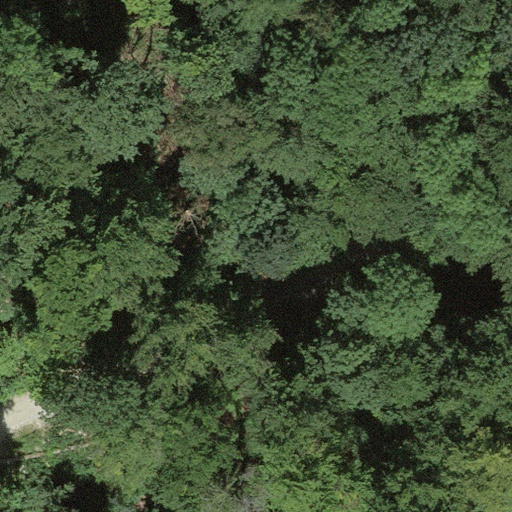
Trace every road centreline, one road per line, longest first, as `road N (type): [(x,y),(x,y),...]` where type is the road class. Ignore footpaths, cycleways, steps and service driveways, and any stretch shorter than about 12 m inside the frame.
road 1 (track): [(0,419),(253,318),(365,239),(437,223),(511,220)]
road 2 (track): [(132,511),(278,361),(365,239)]
